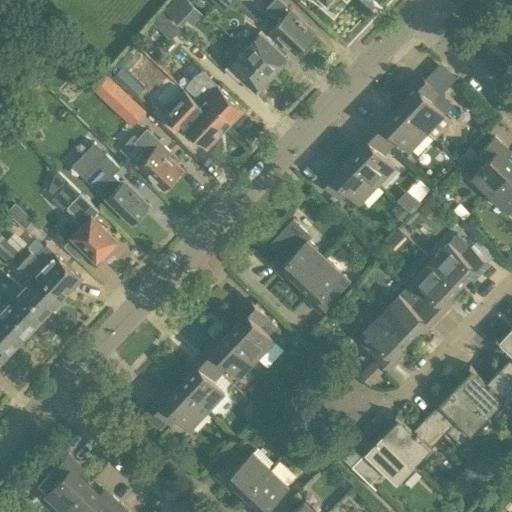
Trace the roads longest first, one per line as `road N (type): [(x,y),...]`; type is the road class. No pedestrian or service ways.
road 1 (residential): [(55,393),(412,14)]
road 2 (residential): [(365,399),(410,387),(511,285)]
road 3 (residential): [(55,393),(178,511)]
road 4 (residential): [(511,108),(412,14)]
